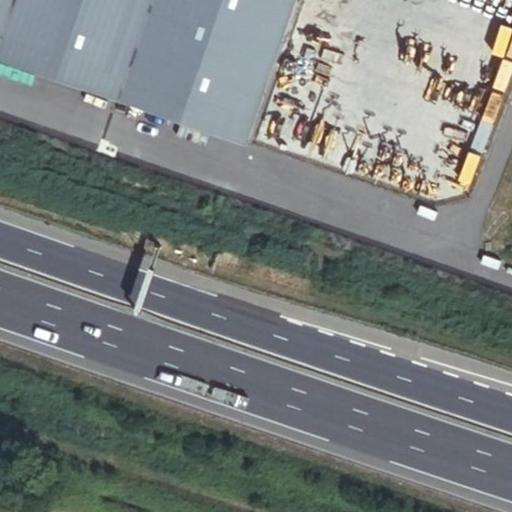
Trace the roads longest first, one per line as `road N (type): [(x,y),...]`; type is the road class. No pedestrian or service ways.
road 1 (motorway): [(511,416),(0,238)]
road 2 (motorway): [(0,297),(511,472)]
road 3 (track): [(272,511),(0,418)]
